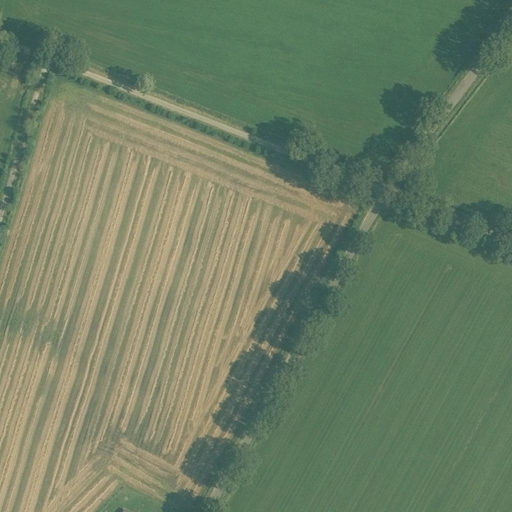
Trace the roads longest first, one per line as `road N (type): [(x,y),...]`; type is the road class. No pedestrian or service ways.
road 1 (unclassified): [(208,511),(385,189),(511,27)]
road 2 (track): [(511,238),(0,41)]
road 3 (track): [(47,59),(0,221)]
